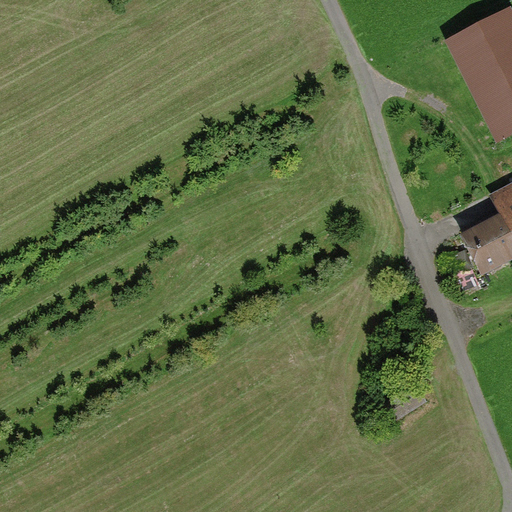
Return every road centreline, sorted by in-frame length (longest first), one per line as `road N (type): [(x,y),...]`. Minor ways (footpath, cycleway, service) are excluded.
road 1 (track): [(326,0),(371,88),(417,246),(511,487)]
road 2 (track): [(371,88),(455,113),(489,174)]
